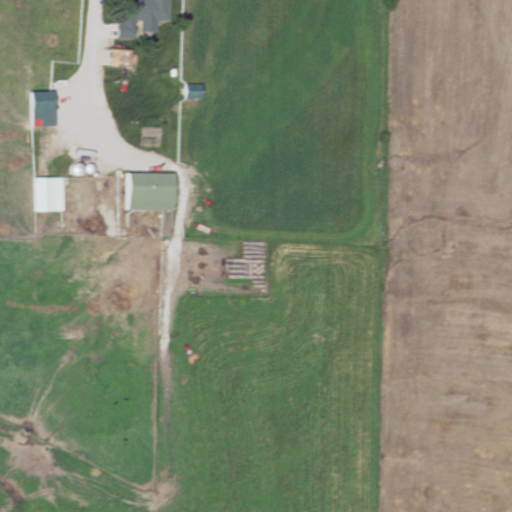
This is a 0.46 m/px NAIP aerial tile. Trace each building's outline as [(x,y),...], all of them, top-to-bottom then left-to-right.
[(165,0),(120,0),(120,21),(165,22),(165,0)] [(127,51),(108,51),(108,67),(127,67),(127,51)] [(199,98),(199,86),(184,86),(184,98),(199,98)] [(53,127),(53,92),(28,92),(28,127),(53,127)] [(124,211),(172,211),(172,173),(124,173),(124,211)] [(61,178),(32,178),(32,213),(61,213),(61,178)]
